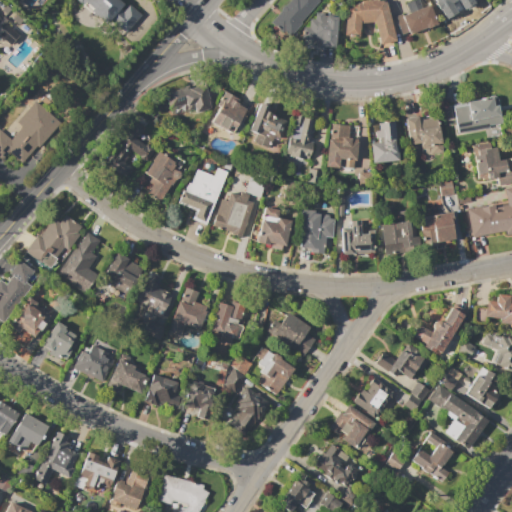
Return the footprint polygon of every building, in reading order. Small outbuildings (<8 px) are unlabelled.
[(117,0),(122,5),(119,9),(121,11),(128,3),(140,15),(123,34),(106,19),(102,24),(87,10),(89,7),(84,3),(81,6),(75,0),(117,0)] [(269,22),(280,11),(280,9),(283,6),(284,5),(288,0),(316,0),(318,1),(299,22),(301,23),(288,38),(269,22)] [(373,22),(359,23),(358,37),(343,36),(344,6),(356,5),(356,3),(360,3),(360,0),(376,0),(376,1),(381,1),(381,3),(385,2),(394,41),(378,44),(373,22)] [(434,0),(466,0),(465,1),(466,3),(455,11),(454,10),(446,16),(442,10),(441,11),(436,4),(437,3),(434,0)] [(407,34),(406,32),(400,34),(393,17),(402,13),(402,15),(427,5),(435,25),(425,29),(424,27),(407,34)] [(336,17),(333,47),(318,46),(318,44),(313,43),(313,40),(301,39),(302,27),(308,28),(309,19),(313,19),(314,13),(323,13),(322,16),(336,17)] [(0,20),(2,18),(6,21),(4,24),(19,37),(10,46),(0,36),(0,20)] [(165,92),(188,85),(189,88),(203,84),(208,99),(206,100),(209,109),(195,113),(194,110),(172,116),(165,92)] [(224,132),(209,123),(220,103),(217,101),(224,91),(238,99),(236,103),(245,109),(236,124),(230,121),(224,132)] [(456,133),(451,104),(496,96),(501,125),(497,126),(497,123),(487,125),(487,128),(456,133)] [(257,102),(270,108),(268,112),(274,115),(274,116),(285,121),(278,139),(271,136),(268,145),(253,139),(254,136),(245,132),(257,102)] [(39,106),(58,123),(37,148),(35,146),(20,163),(8,152),(0,161),(0,131),(10,140),(39,106)] [(441,152),(430,154),(429,148),(419,150),(418,143),(408,145),(404,119),(421,116),(422,119),(435,117),(441,152)] [(307,159),(302,158),(301,160),(290,157),(290,155),(284,154),(288,136),(296,138),(300,117),(311,120),(307,142),(311,143),(307,159)] [(397,161),(371,163),(369,143),(374,143),(373,131),(377,131),(376,123),(393,122),(395,140),(393,140),(394,146),(395,146),(397,161)] [(133,124),(140,130),(134,138),(144,146),(145,144),(153,150),(144,162),(138,157),(139,156),(130,150),(124,158),(125,159),(122,162),(127,165),(127,164),(131,168),(123,178),(103,162),(110,153),(113,154),(122,143),(119,141),(133,124)] [(330,124),(348,125),(347,138),(356,139),(354,161),(352,161),(352,169),(340,168),(341,160),(337,160),(336,169),(324,168),(326,138),(328,139),(330,124)] [(511,183),(497,186),(496,177),(485,179),(484,173),(475,175),(469,146),(494,141),(498,160),(503,160),(505,172),(510,171),(511,183)] [(158,203),(144,195),(151,184),(147,182),(150,177),(144,174),(152,161),(151,160),(156,152),(175,163),(171,168),(174,170),(178,172),(179,176),(177,179),(174,180),(167,191),(165,190),(158,203)] [(226,172),(205,225),(191,219),(194,210),(177,204),(182,191),(184,192),(188,183),(190,184),(195,170),(212,177),(215,168),(226,172)] [(439,196),(437,182),(449,180),(451,194),(439,196)] [(471,237),(465,208),(479,206),(480,207),(493,205),(493,207),(506,205),(503,188),(511,186),(511,233),(504,235),(504,231),(471,237)] [(251,202),(240,237),(228,234),(229,232),(211,226),(220,199),(226,201),(229,192),(239,195),(240,192),(248,194),(246,200),(251,202)] [(263,207),(278,210),(276,218),(289,221),(284,246),(267,243),(267,245),(254,243),(256,234),(257,234),(263,207)] [(299,210),(313,211),(313,214),(326,215),(328,217),(328,219),(332,219),(330,237),(324,237),(323,243),(322,243),(322,254),(309,253),(309,248),(298,248),(300,231),(298,230),(299,210)] [(417,218),(450,212),(452,222),(449,222),(452,239),(436,242),(436,246),(426,248),(423,231),(419,231),(417,218)] [(24,251),(35,235),(38,238),(52,219),(59,224),(64,215),(80,226),(76,233),(79,235),(67,251),(62,248),(55,257),(56,258),(49,269),(24,251)] [(379,223),(402,220),(405,243),(400,244),(401,251),(388,253),(387,245),(381,246),(379,223)] [(340,228),(349,227),(348,221),(359,221),(359,229),(358,229),(358,233),(366,233),(366,230),(372,230),(373,253),(341,254),(340,228)] [(56,273),(76,244),(77,245),(86,233),(98,241),(90,253),(95,256),(86,268),(95,275),(84,292),(56,273)] [(115,252),(127,259),(126,260),(140,267),(125,295),(109,286),(112,280),(103,275),(115,252)] [(0,319),(0,280),(5,284),(10,276),(7,274),(17,260),(32,272),(30,275),(34,278),(30,283),(31,284),(3,322),(0,319)] [(168,297),(158,318),(144,311),(146,307),(133,301),(148,271),(159,276),(154,284),(159,287),(157,291),(168,297)] [(166,332),(171,319),(170,319),(176,301),(178,301),(183,288),(197,293),(193,303),(204,307),(203,311),(204,312),(198,329),(183,324),(179,337),(166,332)] [(482,317),(484,301),(494,302),(495,294),(509,296),(509,298),(511,298),(511,324),(498,324),(499,318),(482,317)] [(8,326),(23,306),(21,305),(27,297),(36,303),(35,305),(49,316),(33,338),(20,329),(17,333),(8,326)] [(216,302),(229,306),(231,301),(244,305),(239,321),(242,322),(240,326),(242,326),(237,341),(231,339),(229,345),(218,341),(220,334),(207,330),(216,302)] [(416,324),(430,332),(432,329),(431,327),(431,324),(432,322),(435,321),(437,321),(441,323),(449,308),(461,315),(438,357),(422,347),(424,344),(410,336),(416,324)] [(286,313),(307,327),(303,333),(312,340),(301,356),(270,335),(286,313)] [(41,345),(55,321),(65,327),(64,329),(75,336),(61,358),(41,345)] [(146,321),(164,328),(159,340),(141,333),(146,321)] [(504,337),(511,339),(511,371),(490,364),(495,350),(480,345),(484,334),(491,336),(492,333),(504,338),(504,337)] [(461,341),(473,347),(466,359),(454,353),(461,341)] [(373,363),(380,352),(392,360),(399,350),(400,351),(406,343),(421,353),(416,360),(419,362),(408,379),(396,371),(392,376),(373,363)] [(72,368),(83,346),(89,349),(91,345),(113,356),(100,382),(72,368)] [(274,396),(254,383),(260,373),(258,372),(261,367),(256,364),(259,360),(254,357),(260,348),(270,355),(272,353),(280,358),(279,360),(292,369),(274,396)] [(120,354),(128,358),(126,364),(133,367),(131,370),(146,378),(138,395),(120,386),(117,391),(105,385),(120,354)] [(233,392),(220,383),(231,368),(244,377),(233,392)] [(151,374),(176,382),(172,393),(174,396),(177,398),(174,409),(159,404),(158,407),(142,402),(151,374)] [(463,394),(474,376),(485,382),(490,374),(500,380),(493,392),(500,396),(493,407),(489,405),(487,409),(463,394)] [(351,403),(360,389),(367,393),(370,389),(366,386),(372,378),(388,389),(389,388),(396,393),(390,402),(385,399),(373,417),(351,403)] [(206,420),(195,417),(197,409),(183,405),(190,381),(201,384),(201,385),(212,388),(210,395),(213,396),(206,420)] [(409,393),(416,383),(426,390),(419,400),(409,393)] [(436,385),(486,420),(466,449),(453,440),(463,426),(453,420),(455,418),(440,408),(439,409),(426,400),(436,385)] [(244,387),(268,405),(257,419),(253,424),(252,423),(243,436),(235,430),(237,428),(228,422),(235,411),(232,408),(235,405),(232,403),(244,387)] [(0,403),(16,414),(2,436),(0,434),(0,403)] [(346,405),(373,424),(367,434),(363,431),(352,448),(345,443),(343,445),(338,441),(342,435),(343,436),(350,426),(344,422),(335,435),(327,429),(339,412),(341,413),(346,405)] [(6,441),(13,430),(13,431),(23,414),(46,427),(35,446),(28,441),(23,450),(6,441)] [(409,462),(418,449),(428,455),(433,448),(423,440),(429,431),(451,446),(448,451),(450,452),(439,467),(447,472),(440,483),(409,462)] [(32,478),(55,432),(65,438),(63,442),(67,444),(65,448),(76,454),(69,467),(72,469),(67,478),(50,469),(43,484),(32,478)] [(312,464),(320,451),(323,453),(330,443),(337,447),(336,449),(348,457),(346,459),(361,468),(350,485),(345,482),(343,485),(336,481),(335,483),(322,475),(324,472),(312,464)] [(77,476),(87,452),(96,456),(94,460),(103,464),(106,456),(118,461),(107,488),(92,482),(90,488),(82,485),(85,479),(77,476)] [(384,463),(390,453),(402,461),(396,471),(384,463)] [(108,499),(116,479),(123,482),(126,473),(146,480),(135,509),(126,506),(127,502),(118,498),(116,502),(108,499)] [(196,511),(176,511),(179,508),(184,509),(186,505),(170,501),(169,505),(155,501),(162,474),(201,485),(200,489),(206,493),(202,500),(203,501),(196,511)] [(289,511),(287,511),(277,505),(292,481),(295,482),(299,477),(308,483),(305,488),(313,494),(304,508),(296,503),(289,511)] [(3,511),(9,502),(30,511),(3,511)]
